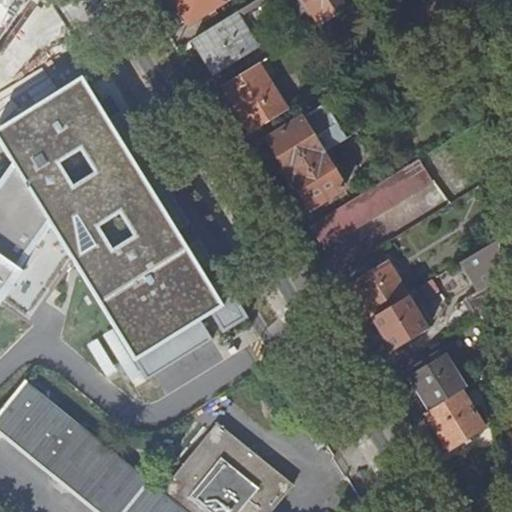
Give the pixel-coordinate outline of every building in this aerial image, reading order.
[(227,3),(225,0),(175,0),(192,25),(227,3)] [(260,0),(254,4),(256,7),(257,9),(272,0),(260,0)] [(263,18),(291,0),(272,0),(257,9),(263,18)] [(294,0),(314,32),(321,27),(305,0),(294,0)] [(364,0),(305,0),(321,27),(364,0)] [(257,9),(256,7),(250,10),(257,21),(263,18),(257,9)] [(250,10),(248,8),(238,14),(258,48),(269,41),(257,21),(250,10)] [(258,48),(238,14),(195,40),(216,74),(258,48)] [(274,74),(267,61),(260,65),(268,78),(274,74)] [(253,134),(288,112),(268,78),(260,65),(224,88),(253,134)] [(0,314),(19,289),(5,279),(34,299),(42,288),(51,294),(82,250),(148,352),(233,297),(92,78),(7,132),(21,154),(0,183),(0,314)] [(317,143),(341,128),(326,106),(303,120),(317,143)] [(330,151),(348,139),(341,128),(317,143),(303,120),(269,141),(290,176),(325,154),(330,151)] [(340,165),(330,151),(325,154),(334,169),(340,165)] [(334,169),(325,154),(290,176),(312,211),(346,190),(334,169)] [(434,182),(420,160),(311,229),(325,251),(434,182)] [(450,166),(432,172),(437,186),(454,180),(450,166)] [(480,196),(502,196),(502,186),(480,186),(480,196)] [(498,241),(460,264),(478,294),(499,280),(498,241)] [(373,318),(409,296),(388,262),(352,284),(373,318)] [(431,331),(409,296),(373,318),(395,354),(431,331)] [(97,339),(87,345),(107,376),(117,370),(97,339)] [(463,391),(467,389),(446,355),(410,377),(431,412),(463,391)] [(26,382),(25,380),(0,409),(0,433),(62,484),(97,511),(271,511),(294,485),(217,423),(160,493),(25,383),(26,382)] [(431,412),(427,414),(450,452),(485,429),(463,391),(431,412)] [(317,449),(326,443),(323,439),(312,421),(303,427),(317,449)]
